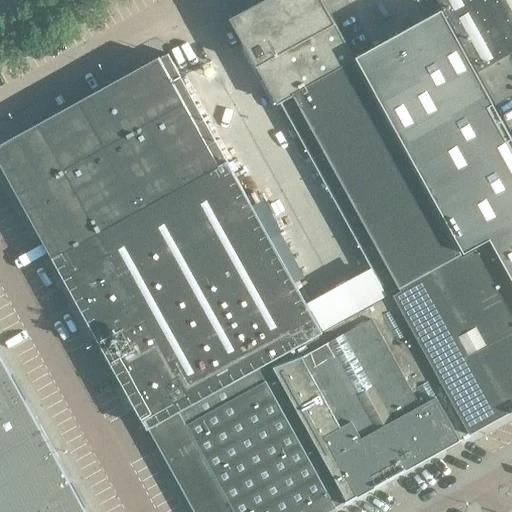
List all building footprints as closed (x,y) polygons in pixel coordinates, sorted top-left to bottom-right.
[(274,0),(254,18),(237,27),(278,104),(294,95),(401,291),(465,256),(322,0),(274,0)] [(511,0),(437,0),(443,10),(511,133),(511,0)] [(511,133),(443,10),(356,59),(465,256),(491,241),(511,278),(511,133)] [(228,162),(168,54),(159,59),(158,58),(38,125),(39,128),(0,149),(0,154),(3,160),(0,161),(0,163),(6,174),(9,172),(33,214),(29,215),(53,258),(228,162)] [(149,429),(270,362),(323,333),(228,162),(53,258),(142,420),(143,419),(149,429)] [(393,295),(446,390),(469,433),(511,409),(511,278),(491,241),(465,256),(401,291),(393,295)] [(270,362),(347,501),(357,495),(358,496),(460,440),(459,439),(469,433),(446,390),(393,295),(393,294),(323,333),(270,362)] [(0,511),(91,511),(0,337),(0,511)] [(336,507),(347,501),(270,362),(149,429),(194,511),(329,511),(336,508),(336,507)]
